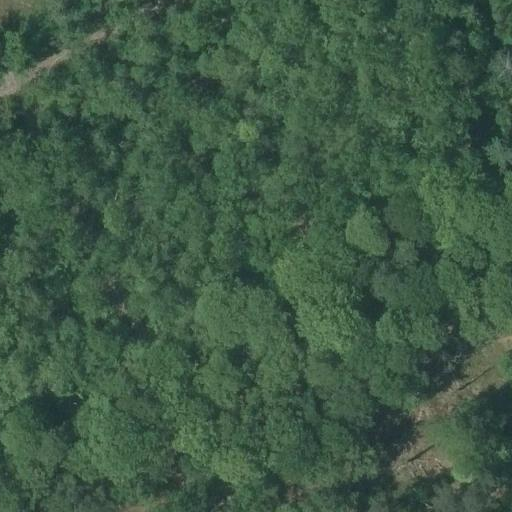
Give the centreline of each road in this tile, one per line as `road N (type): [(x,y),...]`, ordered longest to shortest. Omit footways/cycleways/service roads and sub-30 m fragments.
road 1 (unknown): [(0,33),(248,511)]
road 2 (track): [(0,95),(184,0)]
